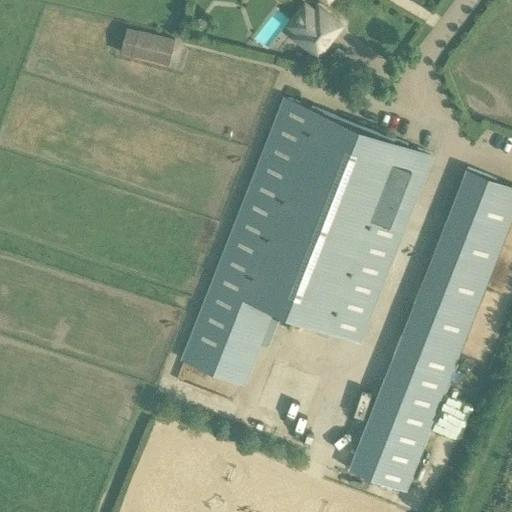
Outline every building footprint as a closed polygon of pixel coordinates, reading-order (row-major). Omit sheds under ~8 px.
[(319,59),(346,24),(318,3),(315,7),(305,0),(303,0),(284,25),(294,33),(291,37),(319,59)] [(125,25),(121,53),(172,60),(176,32),(125,25)] [(291,95),(218,282),(187,360),(246,383),(262,341),(269,344),(283,308),(359,338),(432,150),(291,95)] [(511,181),(469,165),(353,464),(408,486),(511,220),(511,181)] [(176,374),(169,391),(224,416),(232,399),(176,374)]
